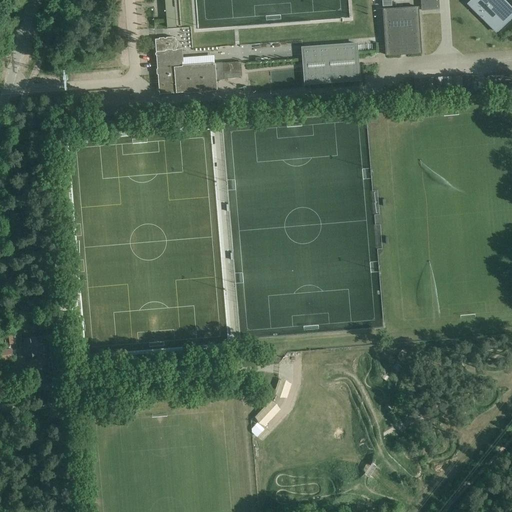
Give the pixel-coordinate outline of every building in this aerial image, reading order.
[(438,0),(382,0),(383,5),(391,4),(391,1),(399,0),(420,0),(421,11),(439,10),(438,0)] [(511,16),(511,7),(504,0),(471,0),(468,4),(497,32),(511,16)] [(418,7),(397,8),(383,9),(386,42),(386,55),(421,53),(418,11),(418,7)] [(217,90),(216,79),(241,77),(240,61),(183,65),(181,49),(176,49),(175,37),(155,39),(159,94),(217,90)] [(302,48),(305,84),(359,80),(356,44),(302,48)] [(491,91),(491,74),(461,75),(461,76),(442,77),(443,93),(491,91)] [(15,344),(22,344),(19,326),(13,327),(15,344)] [(37,337),(23,339),(26,356),(39,354),(37,337)] [(13,359),(12,349),(2,350),(3,360),(13,359)] [(274,394),(287,398),(292,384),(278,380),(274,394)] [(255,417),(264,426),(280,410),(270,400),(255,417)]
